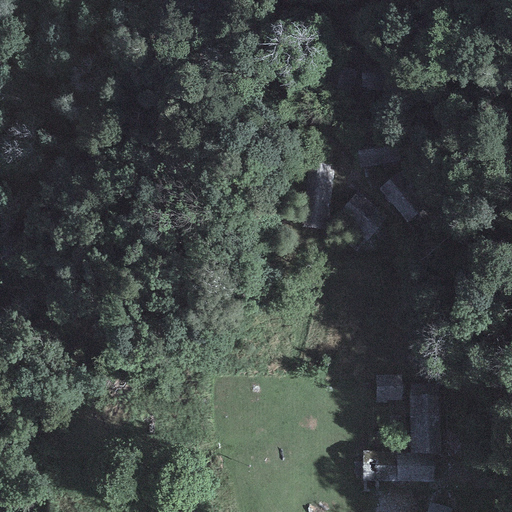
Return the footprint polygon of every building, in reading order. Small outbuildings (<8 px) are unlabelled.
[(353,71),(324,67),(320,98),(350,101),(353,71)] [(389,76),(361,77),(362,98),(390,96),(389,76)] [(360,169),(399,161),(398,154),(403,153),(398,126),(370,132),(368,122),(355,125),(358,143),(355,143),(360,169)] [(410,166),(379,191),(406,224),(425,209),(415,197),(427,188),(410,166)] [(325,231),(331,169),(308,167),(302,229),(325,231)] [(386,218),(357,194),(337,218),(366,242),(386,218)] [(403,377),(376,376),(376,404),(386,404),(386,401),(403,402),(403,377)] [(439,398),(410,399),(410,454),(433,454),(439,454),(439,398)] [(362,482),(395,483),(395,454),(362,454),(362,482)] [(410,454),(395,454),(395,483),(433,483),(433,454),(410,454)]
